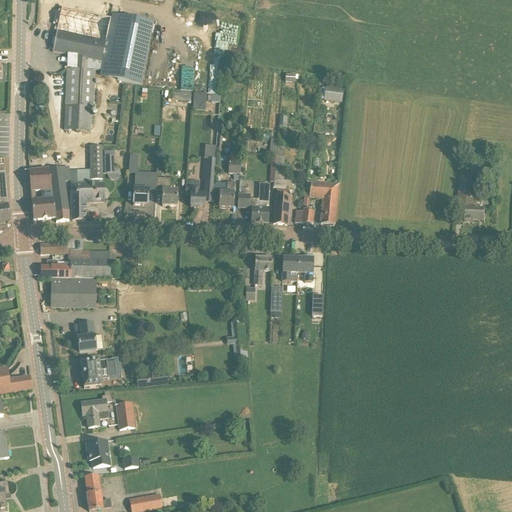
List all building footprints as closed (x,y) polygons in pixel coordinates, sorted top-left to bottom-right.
[(102,63),(101,71),(100,77),(141,86),(153,24),(112,15),(107,43),(102,63)] [(102,63),(107,43),(57,32),(54,42),(52,53),(67,56),(102,63)] [(102,63),(67,56),(67,70),(95,71),(101,71),(102,63)] [(93,107),(95,71),(67,70),(64,131),(90,133),(91,107),(93,107)] [(193,72),(180,71),(180,90),(192,90),(193,72)] [(326,88),(324,102),(342,104),(343,91),(326,88)] [(191,106),(191,94),(172,93),(171,101),(176,102),(175,105),(191,106)] [(192,112),(205,113),(206,95),(193,94),(192,112)] [(219,105),(220,97),(212,96),(211,104),(219,105)] [(102,148),(90,148),(91,181),(102,181),(102,148)] [(128,174),(136,175),(137,157),(129,156),(128,174)] [(285,157),(277,157),(274,188),(286,189),(287,176),(285,176),(285,172),(283,172),(285,157)] [(113,158),(104,158),(104,175),(113,175),(113,158)] [(215,159),(204,159),(202,181),(206,181),(205,192),(212,192),(215,159)] [(240,163),(229,163),(228,175),(240,176),(240,163)] [(49,171),(30,173),(28,173),(33,222),(56,219),(56,224),(69,222),(69,213),(65,183),(78,181),(77,167),(63,169),(49,171)] [(485,210),(481,210),(483,196),(481,196),(471,196),(474,171),(463,169),(456,209),(465,210),(465,223),(473,223),(473,222),(484,223),(485,210)] [(0,223),(9,222),(4,172),(0,171),(0,223)] [(134,180),(134,191),(133,191),(133,206),(148,207),(148,191),(155,192),(156,181),(134,180)] [(170,181),(156,180),(156,181),(155,192),(162,192),(162,207),(176,208),(177,192),(169,192),(170,181)] [(198,183),(185,182),(185,196),(191,196),(190,209),(204,209),(205,197),(198,196),(198,183)] [(323,201),(320,226),(334,227),(338,186),(310,184),(306,183),(303,203),(302,210),(302,213),(300,225),(312,226),(314,212),(307,211),(309,199),(323,201)] [(212,191),(211,204),(219,204),(219,210),(233,210),(234,184),(227,184),(226,194),(219,194),(220,192),(212,191)] [(238,210),(251,211),(250,225),(268,226),(270,185),(259,185),(258,201),(250,201),(250,197),(238,196),(238,210)] [(103,203),(103,186),(71,186),(72,222),(85,222),(84,203),(103,203)] [(275,197),(273,225),(291,227),(293,198),(286,197),(286,192),(277,191),(276,197),(275,197)] [(67,246),(40,247),(40,256),(68,255),(67,246)] [(41,279),(52,279),(123,279),(123,261),(110,261),(109,253),(82,254),(82,252),(70,252),(70,263),(55,263),(55,262),(47,262),(47,269),(41,269),(41,279)] [(242,277),(241,253),(221,253),(222,261),(230,261),(230,277),(242,277)] [(272,259),(255,259),(254,272),(255,272),(254,287),(261,287),(262,273),(271,273),(272,259)] [(297,275),(298,260),(283,260),(282,283),(289,284),(289,275),(297,275)] [(298,260),(297,275),(305,276),(304,284),(312,284),(313,261),(298,260)] [(201,280),(201,291),(214,291),(214,280),(201,280)] [(52,309),(62,309),(62,310),(94,310),(94,282),(52,282),(52,309)] [(282,289),(271,288),(270,313),(281,314),(282,289)] [(255,291),(246,290),(245,303),(254,304),(255,291)] [(323,298),(312,297),(311,318),(322,318),(323,298)] [(77,340),(79,354),(96,351),(94,338),(92,324),(80,326),(82,339),(77,340)] [(245,329),(231,329),(232,354),(246,354),(245,329)] [(307,342),(310,334),(304,332),(301,340),(307,342)] [(101,382),(109,381),(106,362),(98,363),(98,362),(80,364),(84,390),(101,388),(101,382)] [(0,395),(31,390),(30,379),(8,382),(6,370),(0,370),(0,395)] [(143,378),(144,388),(164,387),(163,377),(143,378)] [(102,402),(81,405),(83,418),(87,418),(88,430),(99,428),(98,421),(101,421),(108,420),(106,404),(115,402),(113,392),(104,394),(105,398),(102,398),(102,402)] [(132,405),(116,407),(120,432),(135,430),(132,405)] [(5,452),(3,433),(0,433),(0,461),(9,460),(8,452),(5,452)] [(104,453),(102,443),(86,445),(88,463),(92,463),(93,469),(110,467),(108,452),(104,453)] [(138,469),(137,460),(123,462),(124,471),(138,469)] [(102,503),(98,477),(85,479),(87,496),(86,496),(88,511),(96,511),(111,510),(109,502),(102,503)] [(0,511),(6,511),(4,496),(9,495),(7,483),(0,484),(0,511)] [(159,497),(129,503),(131,511),(149,511),(162,510),(159,497)]
